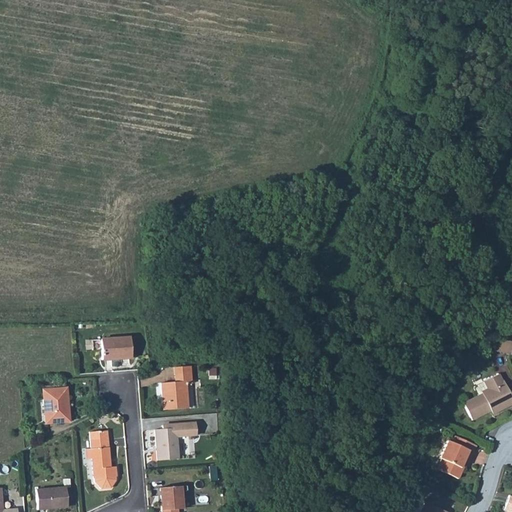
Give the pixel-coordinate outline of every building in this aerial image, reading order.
[(130,337),(100,338),(101,359),(131,357),(130,337)] [(511,341),(502,339),(499,351),(509,354),(511,343),(511,341)] [(175,381),(161,382),(163,409),(188,407),(185,384),(192,383),(190,366),(175,367),(175,381)] [(487,390),(462,402),(470,419),(489,410),(486,403),(491,400),(495,409),(511,400),(511,398),(502,379),(501,380),(497,373),(482,381),(487,390)] [(66,388),(42,390),(43,405),(45,405),(46,422),(68,421),(66,388)] [(486,403),(489,410),(491,414),(511,403),(511,400),(495,409),(491,400),(486,403)] [(175,427),(162,428),(155,429),(157,460),(178,458),(176,435),(195,433),(195,422),(175,423),(175,427)] [(89,431),(91,448),(92,459),(93,478),(94,478),(94,481),(101,488),(110,487),(115,479),(115,476),(115,466),(110,466),(106,430),(89,431)] [(440,458),(436,468),(458,478),(462,468),(459,467),(462,461),(467,463),(475,445),(454,435),(451,442),(446,440),(438,457),(440,458)] [(159,487),(161,511),(177,511),(178,509),(182,509),(180,486),(159,487)] [(65,487),(35,489),(36,509),(67,506),(65,487)] [(0,511),(16,511),(16,509),(1,509),(0,492),(0,511)] [(446,511),(447,511),(424,501),(419,511),(446,511)]
